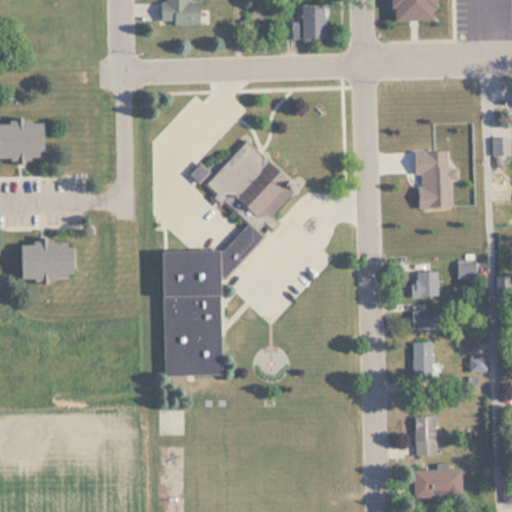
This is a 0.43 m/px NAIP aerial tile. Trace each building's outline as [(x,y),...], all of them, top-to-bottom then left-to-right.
[(158,0),(159,3),(156,3),(157,26),(197,25),(197,2),(186,2),(185,0),(158,0)] [(385,0),(386,22),(431,21),(430,0),(385,0)] [(321,8),(298,8),(298,40),(321,40),(321,8)] [(0,160),(36,161),(36,123),(0,123),(0,160)] [(491,156),(490,137),(508,137),(509,155),(491,156)] [(265,217),(291,190),(240,142),(200,185),(241,223),(251,232),(259,223),(266,230),(272,224),(265,217)] [(409,148),(443,148),(443,166),(456,166),(457,180),(447,181),(450,206),(413,207),(412,184),(418,184),(417,172),(410,173),(409,148)] [(216,374),(216,278),(258,239),(241,223),(214,251),(155,252),(158,375),(216,374)] [(65,279),(65,242),(13,243),(14,280),(65,279)] [(472,262),(454,262),(454,278),(472,278),(472,262)] [(435,297),(435,272),(413,272),(413,283),(407,283),(407,297),(435,297)] [(408,310),(408,329),(436,329),(436,310),(408,310)] [(429,342),(408,342),(408,380),(429,380),(429,342)] [(466,372),(465,357),(483,357),(484,372),(466,372)] [(411,414),(411,455),(432,455),(432,414),(411,414)] [(410,498),(458,498),(458,470),(410,470),(410,498)]
